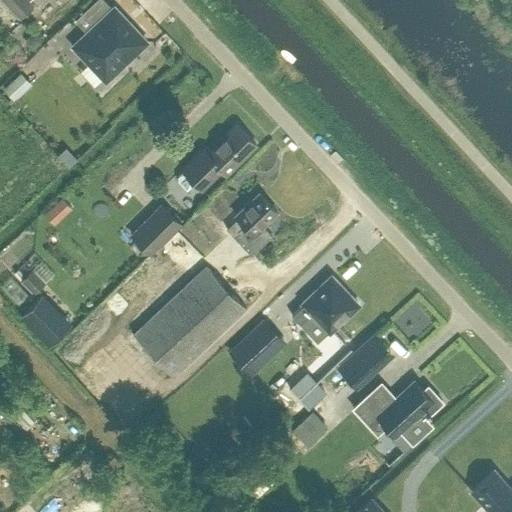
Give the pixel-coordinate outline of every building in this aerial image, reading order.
[(4,0),(19,14),(32,2),(29,0),(4,0)] [(114,5),(83,34),(72,44),(105,78),(146,40),(114,5)] [(21,73),(5,88),(13,96),(29,82),(21,73)] [(177,180),(185,189),(194,180),(200,186),(220,167),(225,172),(254,142),(234,122),(205,150),(201,146),(180,167),(182,169),(177,174),(177,180)] [(257,190),(234,213),(244,223),(233,234),(249,251),(270,232),(260,222),(275,208),(257,190)] [(150,254),(182,223),(161,201),(129,233),(150,254)] [(244,305),(204,262),(132,331),(172,373),(244,305)] [(45,280),(31,267),(28,270),(19,280),(33,293),(45,280)] [(358,303),(331,274),(302,301),(303,302),(291,313),(299,322),(311,311),(329,330),(358,303)] [(40,295),(23,312),(38,326),(55,310),(40,295)] [(230,351),(250,371),(268,354),(249,333),(230,351)] [(353,382),(369,368),(353,351),(337,366),(353,382)] [(421,387),(412,378),(392,397),(378,382),(352,406),(368,423),(379,413),(395,430),(398,427),(412,442),(432,424),(423,415),(426,413),(426,414),(429,411),(428,410),(441,399),(426,382),(421,387)] [(312,411),(294,427),(308,441),(325,425),(312,411)] [(199,446),(186,458),(196,470),(209,458),(199,446)] [(113,453),(103,463),(110,471),(120,461),(113,453)] [(511,511),(511,488),(493,468),(471,488),(491,510),(490,511),(489,511),(511,511)] [(385,511),(371,497),(354,511),(385,511)]
